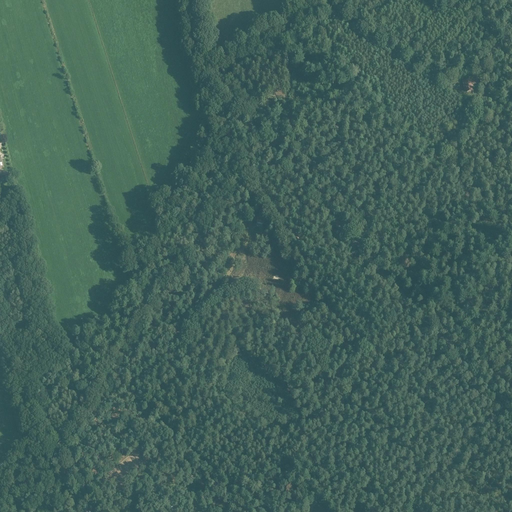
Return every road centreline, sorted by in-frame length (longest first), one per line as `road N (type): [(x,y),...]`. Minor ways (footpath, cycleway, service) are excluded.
road 1 (unclassified): [(511,418),(221,91),(200,54),(191,0)]
road 2 (track): [(511,229),(296,17)]
road 3 (track): [(61,396),(0,247)]
road 4 (track): [(499,404),(414,511)]
